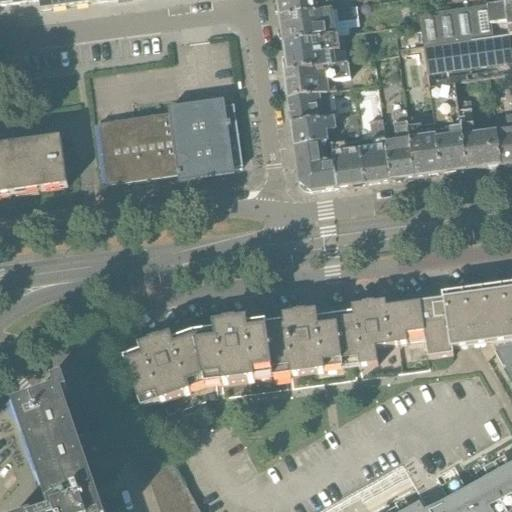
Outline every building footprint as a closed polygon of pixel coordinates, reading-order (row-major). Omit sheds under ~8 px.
[(38,0),(0,0),(0,8),(18,6),(39,4),(38,0)] [(83,0),(38,0),(39,4),(40,14),(85,8),(83,0)] [(144,0),(83,0),(85,8),(145,1),(144,0)] [(280,21),(329,13),(328,3),(333,2),(332,0),(277,0),(278,7),(275,11),(275,16),(280,18),(280,21)] [(419,17),(423,48),(511,36),(511,4),(500,6),(419,17)] [(284,48),(337,40),(333,13),(329,13),(280,21),(282,32),(278,36),(279,42),(284,45),(284,48)] [(511,60),(509,38),(423,50),(427,78),(511,66),(511,60)] [(284,75),(348,66),(347,53),(340,54),(338,40),(337,40),(284,48),(286,61),(282,64),(284,75)] [(288,102),(329,96),(329,95),(335,95),(334,84),(350,82),(348,66),(284,75),(288,102)] [(442,177),(468,173),(459,114),(456,87),(430,91),(436,138),(442,177)] [(291,126),(337,120),(335,113),(331,113),(329,96),(288,102),(291,126)] [(107,189),(175,179),(243,170),(234,108),(167,117),(99,127),(107,189)] [(468,173),(502,169),(497,134),(475,137),(473,126),(472,112),(459,114),(468,173)] [(392,184),(415,181),(409,130),(406,113),(393,115),(396,144),(386,145),(392,184)] [(332,146),(360,141),(357,118),(337,120),(291,126),(295,152),(332,146)] [(511,167),(511,118),(506,120),(508,131),(497,133),(497,134),(502,169),(511,167)] [(415,181),(442,177),(436,138),(423,139),(422,129),(409,130),(415,181)] [(366,187),(392,184),(386,145),(385,141),(384,130),(378,132),(379,141),(372,142),(373,150),(361,152),(366,187)] [(338,191),(366,187),(361,152),(360,141),(332,146),(338,191)] [(311,195),(338,191),(332,146),(295,152),(300,187),(311,195)] [(0,199),(68,190),(63,147),(0,156),(0,199)] [(454,359),(453,353),(495,348),(511,376),(511,287),(461,295),(442,298),(443,303),(434,305),(433,299),(420,301),(420,307),(426,345),(428,362),(454,359)] [(409,347),(426,345),(420,307),(387,311),(386,305),(352,310),(353,316),(335,318),(342,364),(359,362),(360,370),(379,368),(377,352),(409,347)] [(325,367),(342,364),(335,318),(318,321),(317,315),(283,319),(284,325),(266,328),(273,374),(290,371),(291,380),(325,375),(325,367)] [(255,376),(273,374),(266,328),(249,330),(248,324),(214,329),(215,335),(193,338),(204,383),(220,381),(222,389),(256,384),(255,376)] [(189,389),(204,383),(193,338),(173,345),(172,339),(139,351),(141,356),(124,363),(139,406),(157,400),(160,408),(164,406),(192,396),(189,389)] [(102,511),(100,503),(95,504),(71,437),(76,435),(78,440),(96,434),(82,394),(69,398),(66,388),(55,392),(58,402),(20,415),(53,511),(102,511)] [(511,511),(511,435),(501,442),(504,445),(473,463),(470,459),(452,469),(454,473),(422,491),(420,487),(402,497),(409,511),(511,511)] [(141,456),(164,448),(157,437),(137,444),(141,456)] [(145,468),(169,459),(164,448),(141,456),(145,468)] [(149,480),(176,470),(169,459),(145,468),(149,480)] [(153,491),(182,481),(176,470),(149,480),(153,491)] [(158,504),(188,493),(182,481),(153,491),(158,504)] [(160,511),(172,511),(194,504),(188,493),(158,504),(160,511)]
